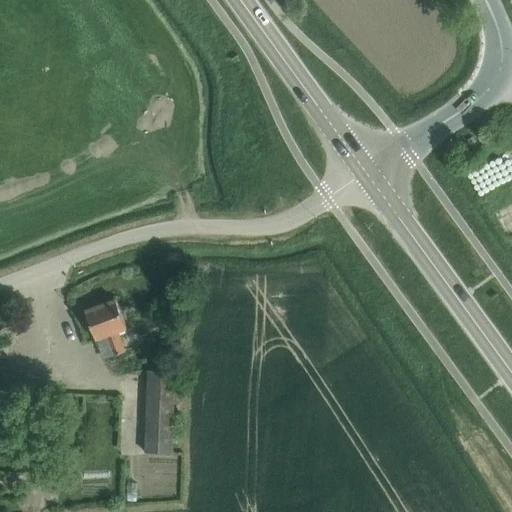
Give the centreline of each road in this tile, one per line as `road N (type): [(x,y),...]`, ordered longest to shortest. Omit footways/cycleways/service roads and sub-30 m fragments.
road 1 (unclassified): [(0,284),(117,238),(288,221),(367,171)]
road 2 (secondary): [(511,377),(367,171)]
road 3 (unclassified): [(367,171),(496,78),(503,49),(486,0)]
road 4 (secondary): [(367,171),(234,0)]
